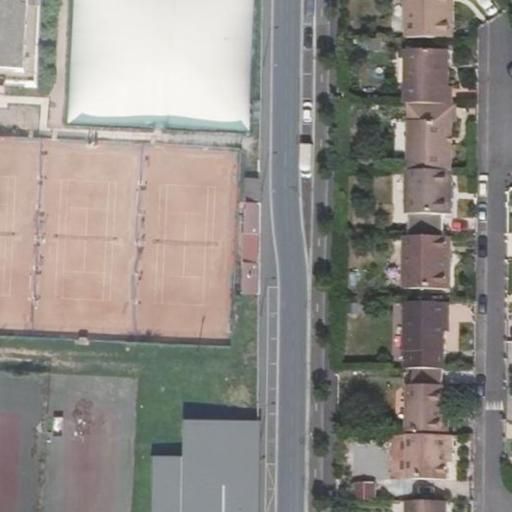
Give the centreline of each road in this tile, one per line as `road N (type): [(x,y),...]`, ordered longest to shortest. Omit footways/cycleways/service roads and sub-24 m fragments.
road 1 (residential): [(290,0),(291,511)]
road 2 (residential): [(487,511),(492,157),(511,157)]
